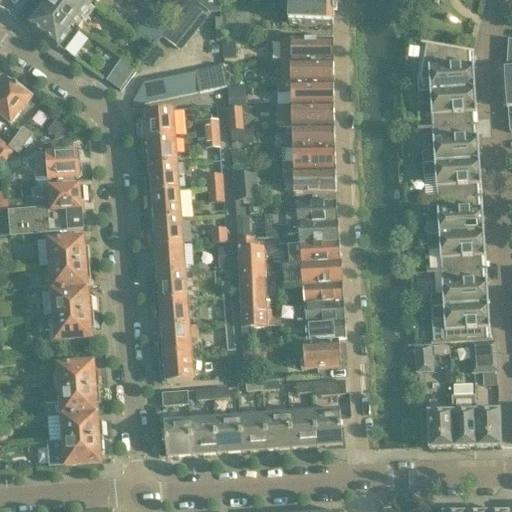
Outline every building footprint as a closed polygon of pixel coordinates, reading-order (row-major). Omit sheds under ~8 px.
[(51,0),(46,8),(80,33),(87,24),(78,17),(87,5),(80,0),(51,0)] [(164,37),(163,39),(178,50),(208,14),(208,13),(209,13),(220,12),(219,0),(193,0),(178,19),(164,37)] [(334,26),(334,7),(334,0),(290,0),(290,25),(334,26)] [(32,26),(50,39),(66,51),(80,33),(46,8),(42,13),(36,13),(32,18),(34,24),(32,26)] [(153,13),(136,36),(153,49),(170,26),(153,13)] [(226,14),(226,26),(226,38),(249,38),(249,14),(226,14)] [(281,42),(281,65),(333,63),(333,41),(281,42)] [(423,47),(418,82),(418,90),(418,95),(476,92),(473,55),(474,55),(474,54),(473,54),(421,45),(421,46),(423,47)] [(281,65),(281,87),(333,85),(333,63),(281,65)] [(195,73),(199,94),(227,88),(223,67),(217,68),(218,69),(195,73)] [(133,101),(132,102),(132,107),(199,94),(195,73),(144,83),(145,89),(140,90),(133,101)] [(127,84),(112,74),(106,83),(121,93),(127,84)] [(12,125),(31,100),(33,97),(14,84),(13,85),(2,77),(0,80),(0,120),(2,118),(12,125)] [(277,87),(278,109),(333,108),(333,85),(281,87),(277,87)] [(246,110),(245,88),(228,89),(229,111),(243,110),(246,110)] [(476,92),(418,95),(419,107),(422,107),(434,106),(435,129),(421,130),(421,131),(479,128),(479,127),(478,127),(476,92)] [(278,109),(278,131),(333,130),(333,108),(278,109)] [(243,110),(229,111),(230,129),(230,133),(244,133),(243,110)] [(141,127),(142,144),(174,142),(171,112),(146,114),(147,126),(141,127)] [(203,123),(204,138),(219,137),(218,123),(203,123)] [(479,128),(421,131),(435,131),(437,153),(425,153),(425,166),(447,165),(480,164),(478,129),(479,128)] [(23,130),(9,150),(10,151),(13,153),(19,157),(31,140),(33,138),(23,130)] [(293,132),(293,153),(334,151),(333,130),(278,131),(278,132),(293,132)] [(230,146),(244,145),(244,133),(230,133),(230,146)] [(244,133),(244,145),(244,147),(254,146),(253,133),(244,133)] [(205,152),(220,151),(219,137),(204,138),(205,152)] [(0,169),(6,162),(7,161),(12,155),(13,153),(10,151),(9,150),(0,142),(0,169)] [(149,161),(150,171),(176,169),(174,142),(142,144),(144,161),(149,161)] [(293,153),(293,165),(282,165),(283,175),(334,173),(334,151),(293,153)] [(231,155),(232,169),(245,169),(244,154),(231,155)] [(77,155),(35,158),(37,185),(48,184),(79,182),(79,181),(82,181),(83,173),(80,165),(78,165),(77,155)] [(447,165),(425,166),(426,179),(438,178),(439,201),(482,199),(480,164),(447,165)] [(150,182),(146,182),(147,199),(178,197),(176,178),(185,177),(184,168),(176,169),(150,171),(150,182)] [(292,196),(334,196),(334,173),(283,175),(283,184),(286,184),(286,195),(292,195),(292,196)] [(207,178),(208,192),(223,191),(222,177),(207,178)] [(256,177),(233,178),(235,204),(258,202),(256,177)] [(50,192),(51,210),(47,210),(47,215),(81,212),(81,206),(84,205),(83,190),(50,192)] [(224,205),(223,191),(208,192),(209,206),(224,205)] [(153,215),(154,226),(180,224),(178,197),(147,199),(148,215),(153,215)] [(439,201),(425,201),(425,203),(439,202),(440,225),(428,225),(429,238),(484,235),(482,200),(483,200),(483,199),(482,199),(439,201)] [(8,203),(9,213),(25,212),(25,211),(24,202),(8,203)] [(295,217),(287,218),(287,228),(335,225),(334,206),(295,209),(295,217)] [(0,240),(12,239),(83,234),(81,212),(47,215),(47,210),(25,212),(9,213),(0,213),(0,240)] [(150,235),(151,251),(182,249),(180,224),(154,226),(155,234),(150,235)] [(287,228),(288,237),(297,236),(298,248),(337,246),(335,225),(287,228)] [(226,231),(211,232),(212,246),(214,246),(227,245),(226,231)] [(484,235),(429,238),(429,251),(441,250),(443,273),(487,271),(484,235)] [(255,241),(236,242),(237,252),(238,271),(263,270),(263,251),(255,251),(255,241)] [(40,271),(50,270),(89,267),(88,250),(84,250),(83,243),(38,246),(40,271)] [(298,248),(299,267),(282,268),(282,269),(338,265),(337,246),(298,248)] [(228,270),(227,247),(217,248),(219,271),(228,270)] [(182,249),(151,251),(152,269),(157,269),(158,279),(184,277),(191,277),(190,264),(194,264),(193,249),(182,249)] [(282,275),(283,279),(283,289),(340,285),(338,265),(282,269),(282,275)] [(50,270),(51,293),(87,291),(87,283),(91,283),(89,267),(50,270)] [(263,270),(238,271),(238,291),(264,290),(264,277),(282,275),(282,269),(282,268),(263,270)] [(443,273),(428,273),(428,275),(443,274),(444,297),(432,297),(432,310),(447,309),(471,308),(489,307),(487,272),(488,272),(488,271),(487,271),(443,273)] [(154,289),(155,305),(185,303),(184,277),(158,279),(159,288),(154,289)] [(229,284),(221,284),(223,305),(231,304),(229,284)] [(340,285),(283,289),(284,292),(300,291),(302,308),(341,305),(340,285)] [(238,291),(239,311),(265,310),(264,290),(238,291)] [(51,293),(53,319),(93,316),(92,300),(88,300),(87,291),(51,293)] [(295,295),(285,296),(286,309),(296,308),(295,295)] [(161,322),(162,332),(187,330),(185,303),(155,305),(156,322),(161,322)] [(223,305),(229,381),(234,381),(237,374),(232,304),(231,304),(223,305)] [(284,327),(281,327),(343,324),(341,305),(302,308),(296,308),(286,309),(283,309),(284,327)] [(434,345),(432,345),(432,347),(491,344),(492,344),(492,342),(491,343),(489,307),(471,308),(432,310),(433,323),(434,345)] [(265,310),(239,311),(240,333),(240,345),(252,345),(251,333),(266,332),(265,310)] [(94,332),(93,316),(53,319),(55,344),(91,342),(90,332),(94,332)] [(282,335),(304,334),(304,344),(344,341),(343,324),(281,327),(282,335)] [(163,342),(158,343),(159,359),(189,356),(188,342),(197,342),(196,329),(187,330),(162,332),(163,342)] [(470,347),(471,362),(497,360),(496,345),(470,347)] [(340,369),(338,346),(302,348),(303,363),(299,364),(300,372),(340,369)] [(431,347),(414,349),(416,376),(433,375),(431,347)] [(450,347),(433,348),(434,357),(450,356),(450,349),(450,347)] [(165,377),(166,387),(192,385),(189,356),(159,359),(160,377),(165,377)] [(482,376),(498,375),(497,360),(471,362),(472,377),(482,376)] [(57,369),(59,395),(99,392),(97,375),(94,376),(93,366),(57,369)] [(499,387),(498,375),(482,376),(483,389),(499,387)] [(262,383),(263,394),(279,393),(279,382),(262,383)] [(246,384),(246,395),(263,394),(262,383),(246,384)] [(312,394),(312,398),(345,396),(344,383),(311,385),(312,394)] [(296,395),(312,394),(311,385),(296,386),(296,395)] [(212,392),(213,402),(230,401),(229,391),(212,392)] [(59,395),(60,409),(56,409),(56,407),(45,408),(46,420),(61,419),(97,416),(96,408),(100,408),(99,392),(59,395)] [(197,404),(213,402),(212,392),(196,393),(197,404)] [(188,394),(161,396),(161,397),(162,409),(188,407),(189,407),(188,395),(188,394)] [(475,398),(452,398),(452,414),(453,451),(476,451),(477,451),(476,414),(475,398)] [(313,413),(315,449),(341,447),(339,411),(313,413)] [(288,415),(290,451),(315,449),(313,413),(288,415)] [(476,414),(477,451),(501,450),(500,413),(476,414)] [(452,414),(427,415),(428,447),(428,450),(428,452),(452,451),(453,451),(452,414)] [(262,417),(265,453),(290,451),(288,415),(262,417)] [(61,419),(63,444),(103,441),(101,425),(97,426),(97,416),(61,419)] [(238,419),(241,454),(265,453),(262,417),(238,419)] [(213,421),(216,456),(241,454),(238,419),(213,421)] [(189,423),(191,458),(216,456),(213,421),(189,423)] [(163,425),(166,460),(191,458),(189,423),(163,425)] [(63,444),(46,445),(48,470),(65,469),(100,466),(100,458),(104,458),(103,441),(63,444)]
